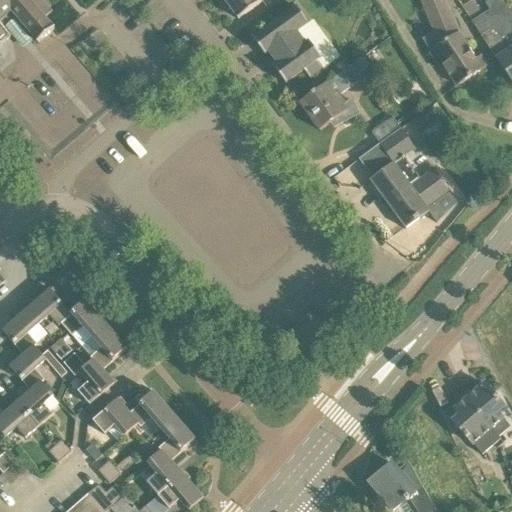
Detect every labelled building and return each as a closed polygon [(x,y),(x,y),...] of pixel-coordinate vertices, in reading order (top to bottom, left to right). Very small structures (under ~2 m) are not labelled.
[(0,0),(0,46),(10,38),(0,27),(0,23),(12,13),(38,44),(53,31),(54,30),(44,18),(53,11),(52,10),(51,11),(41,0),(0,0)] [(220,0),(228,10),(230,9),(237,20),(262,3),(259,0),(220,0)] [(445,66),(458,87),(487,68),(481,58),(475,61),(459,35),(460,35),(445,0),(419,0),(433,33),(422,40),(431,53),(429,54),(439,70),(445,66)] [(511,17),(505,7),(500,0),(488,0),(485,2),(491,11),(482,16),(472,0),(462,7),(482,37),(481,37),(496,59),(511,84),(511,48),(507,51),(504,45),(508,43),(510,36),(511,34),(511,17)] [(304,71),(309,78),(323,68),(296,32),(307,24),(295,8),(252,39),(264,56),(267,54),(276,66),(273,68),(285,85),(304,71)] [(320,132),(331,124),(339,118),(343,125),(360,116),(353,101),(345,106),(339,99),(359,83),(356,78),(348,69),(328,83),(300,104),(320,132)] [(372,134),(380,145),(401,130),(393,119),(372,134)] [(380,145),(387,156),(409,141),(401,130),(380,145)] [(406,230),(430,213),(438,223),(458,204),(433,170),(420,179),(404,157),(370,182),(406,230)] [(71,315),(56,298),(50,291),(26,311),(39,326),(49,317),(58,327),(60,324),(71,316),(70,315),(71,315)] [(106,327),(85,303),(71,315),(70,315),(71,316),(60,324),(72,337),(82,328),(92,340),(106,327)] [(2,332),(7,338),(15,347),(15,346),(23,356),(34,347),(35,347),(37,345),(28,335),(39,326),(26,311),(2,332)] [(126,351),(106,327),(92,340),(100,349),(90,358),(92,361),(93,361),(102,372),(126,351)] [(50,349),(56,355),(67,345),(62,339),(50,349)] [(67,345),(56,355),(61,361),(72,352),(67,345)] [(34,347),(23,356),(9,368),(22,383),(22,382),(31,392),(41,383),(45,381),(36,371),(46,362),(47,361),(42,356),(35,347),(34,347)] [(46,362),(51,367),(57,363),(48,351),(42,356),(47,361),(46,362)] [(69,370),(80,361),(75,354),(64,364),(69,370)] [(88,384),(78,393),(89,406),(114,385),(102,372),(93,361),(92,361),(86,367),(80,361),(69,370),(75,377),(78,373),(88,384)] [(67,374),(57,363),(51,367),(61,378),(67,374)] [(52,417),(43,407),(54,397),(41,383),(31,392),(17,404),(38,428),(52,417)] [(497,414),(504,408),(484,385),(466,401),(500,440),(504,437),(499,432),(507,425),(497,414)] [(174,418),(153,394),(129,415),(138,425),(140,428),(150,420),(159,430),(174,418)] [(117,401),(103,413),(92,422),(104,435),(114,426),(124,437),(138,425),(129,415),(117,401)] [(453,423),(481,456),(500,440),(466,401),(454,411),(459,417),(453,423)] [(0,432),(6,439),(17,429),(25,440),(38,428),(17,404),(4,415),(0,418),(0,432)] [(194,442),(174,418),(159,430),(168,441),(159,449),(161,452),(170,462),(194,442)] [(55,447),(65,458),(71,452),(61,441),(55,447)] [(95,463),(102,456),(93,445),(86,451),(95,463)] [(58,464),(65,458),(55,447),(48,453),(58,464)] [(182,475),(170,462),(161,452),(147,463),(157,474),(146,484),(157,497),(182,475)] [(0,457),(0,459),(9,470),(14,465),(5,453),(0,457)] [(0,471),(3,474),(9,470),(0,459),(0,471)] [(98,472),(104,478),(115,468),(109,462),(98,472)] [(370,484),(393,511),(404,503),(409,511),(436,511),(408,463),(398,472),(392,465),(370,484)] [(115,468),(104,478),(109,485),(120,475),(115,468)] [(180,501),(189,511),(202,500),(185,479),(182,475),(157,497),(169,510),(180,501)] [(99,486),(89,494),(104,511),(108,511),(116,505),(106,494),(99,486)] [(106,494),(116,505),(122,500),(112,488),(106,494)] [(104,511),(89,494),(80,502),(89,511),(104,511)] [(89,511),(80,502),(71,510),(73,511),(89,511)]
